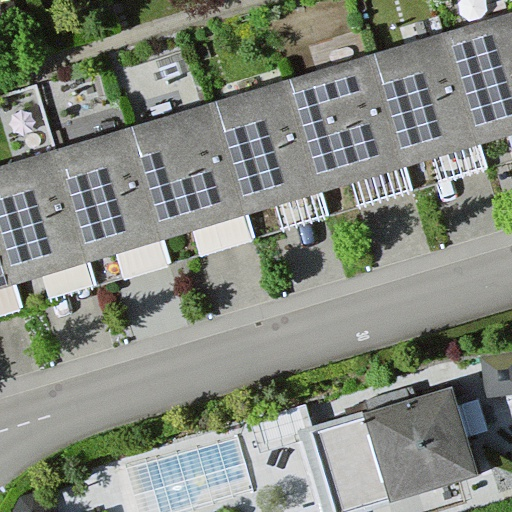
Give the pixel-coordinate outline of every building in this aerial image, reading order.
[(480,158),(511,148),(511,28),(447,48),(480,158)] [(480,158),(447,48),(375,70),(407,180),(480,158)] [(407,180),(375,70),(288,96),(321,205),(407,180)] [(321,205),(288,96),(215,117),(248,227),(321,205)] [(248,227),(215,117),(131,142),(164,252),(248,227)] [(164,252),(131,142),(56,165),(89,274),(164,252)] [(89,274),(56,165),(0,181),(0,243),(16,296),(89,274)] [(0,300),(16,296),(0,243),(0,300)] [(475,480),(449,398),(361,426),(387,508),(475,480)]
